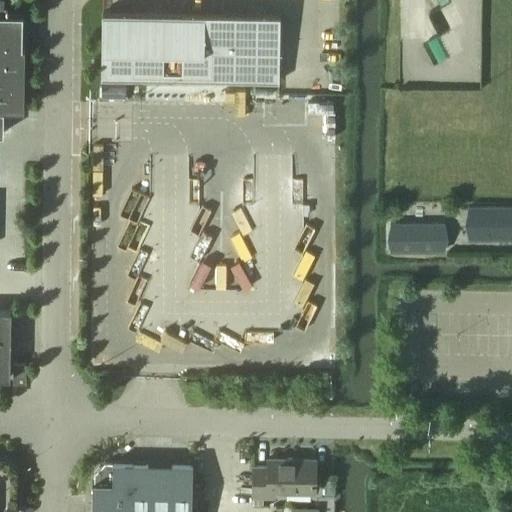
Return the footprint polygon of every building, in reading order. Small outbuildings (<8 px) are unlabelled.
[(101,79),(279,81),(280,14),(102,11),(101,79)] [(23,13),(0,12),(0,133),(4,133),(4,109),(24,109),(25,46),(22,46),(23,13)] [(117,94),(117,83),(117,82),(104,82),(93,82),(93,92),(93,94),(100,94),(117,94)] [(511,237),(511,205),(468,206),(468,238),(511,237)] [(394,223),(390,223),(390,250),(443,250),(443,245),(444,235),(444,223),(404,223),(394,223)] [(0,377),(10,377),(11,310),(0,309),(0,377)] [(26,364),(14,364),(14,383),(25,383),(26,364)] [(315,459),(268,458),(268,466),(254,466),(253,497),(273,497),(273,491),(314,491),(315,459)] [(0,511),(12,511),(13,470),(4,461),(0,460),(0,511)] [(191,511),(193,463),(105,462),(94,473),(94,482),(92,482),(91,511),(191,511)] [(333,480),(323,480),(324,498),(334,498),(334,495),(333,480)]
